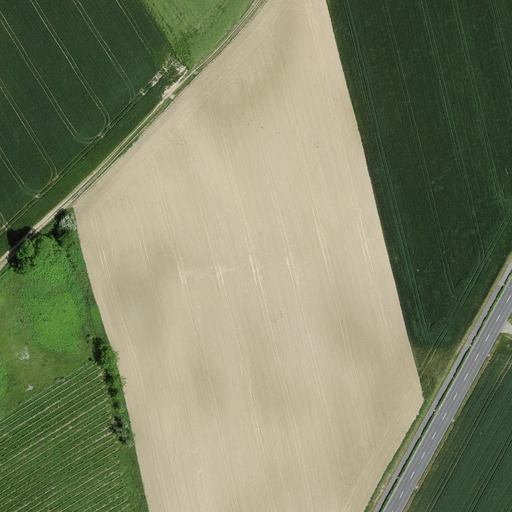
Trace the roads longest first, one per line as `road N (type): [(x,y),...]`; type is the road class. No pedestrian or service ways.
road 1 (track): [(258,0),(98,179),(0,268)]
road 2 (track): [(51,221),(101,353),(137,511)]
road 3 (tertiary): [(392,511),(511,293)]
